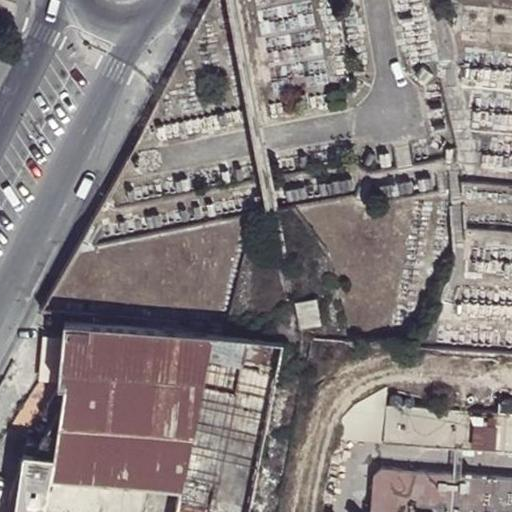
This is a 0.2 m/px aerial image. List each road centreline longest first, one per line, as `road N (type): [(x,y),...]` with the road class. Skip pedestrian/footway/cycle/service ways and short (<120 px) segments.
road 1 (tertiary): [(0,306),(145,13)]
road 2 (tertiary): [(72,0),(43,34),(0,121)]
